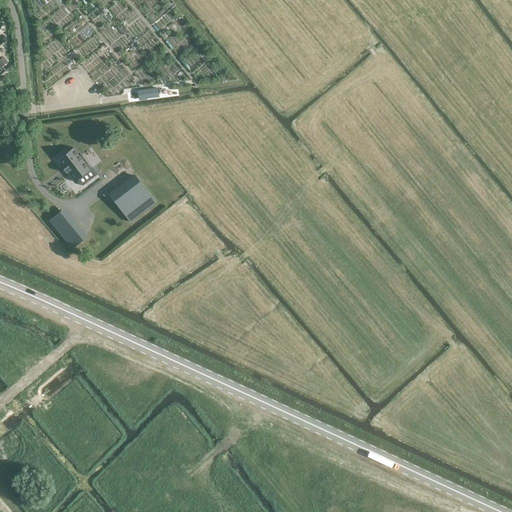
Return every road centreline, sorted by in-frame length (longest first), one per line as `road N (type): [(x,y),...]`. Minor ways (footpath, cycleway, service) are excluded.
road 1 (secondary): [(496,511),(0,283)]
road 2 (unclassified): [(7,0),(23,124)]
